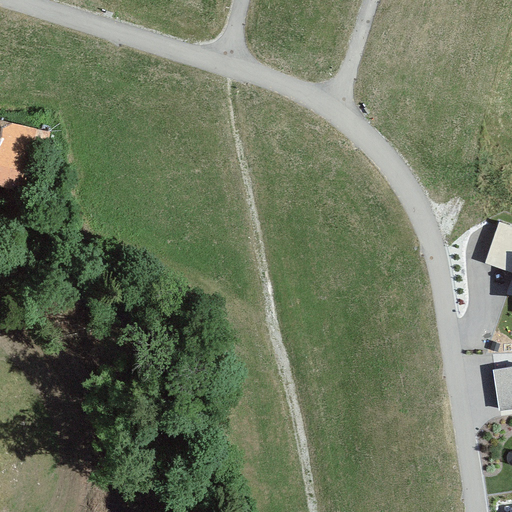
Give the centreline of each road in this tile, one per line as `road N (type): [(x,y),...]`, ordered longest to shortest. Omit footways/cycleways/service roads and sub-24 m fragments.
road 1 (residential): [(15,0),(283,83),(365,137),(402,183),(434,253),(476,511)]
road 2 (track): [(24,227),(183,278),(254,319),(283,367),(312,511)]
